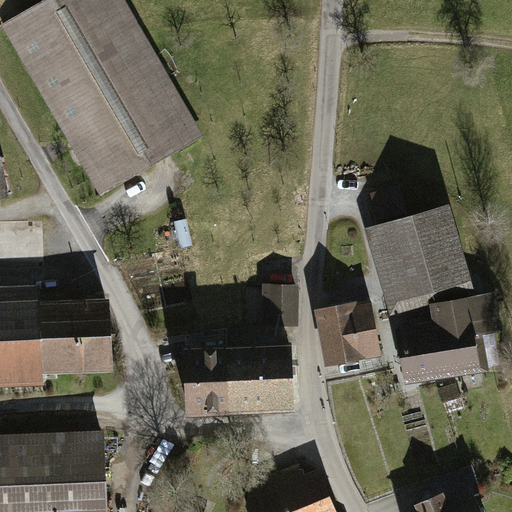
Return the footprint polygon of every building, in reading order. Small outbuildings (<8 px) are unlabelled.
[(124,0),(46,0),(0,26),(100,198),(204,136),(124,0)] [(4,158),(0,158),(0,198),(11,196),(4,158)] [(464,276),(444,209),(382,227),(402,294),(464,276)] [(0,383),(43,381),(41,368),(111,365),(108,293),(39,296),(37,281),(0,283),(0,383)] [(295,286),(266,286),(266,323),(295,323),(295,286)] [(372,291),(376,309),(389,306),(386,288),(372,291)] [(441,328),(398,335),(406,378),(480,365),(475,330),(497,327),(493,298),(437,307),(441,328)] [(371,304),(320,314),(330,365),(381,355),(371,304)] [(230,408),(227,347),(226,332),(186,339),(189,410),(230,408)] [(227,347),(230,408),(292,405),(289,346),(277,346),(276,335),(261,335),(261,347),(227,347)] [(0,429),(0,511),(106,511),(103,426),(0,429)] [(481,489),(471,462),(427,480),(431,489),(413,498),(417,508),(407,511),(484,511),(475,492),(481,489)] [(253,480),(244,503),(247,511),(337,511),(319,467),(303,473),(299,463),(253,480)]
